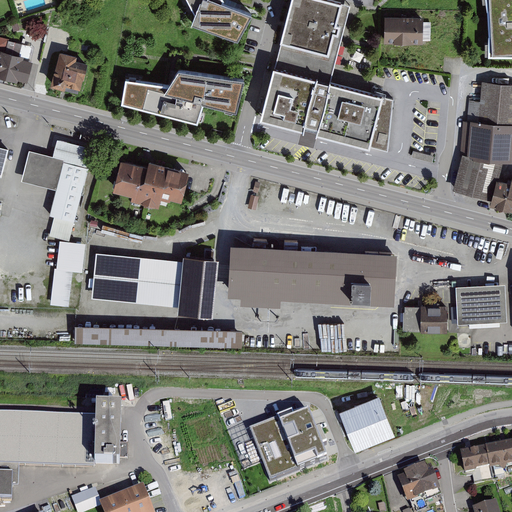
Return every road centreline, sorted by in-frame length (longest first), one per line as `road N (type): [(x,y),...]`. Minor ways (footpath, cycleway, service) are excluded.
road 1 (unknown): [(461,253),(250,215),(229,214),(174,236),(107,230)]
road 2 (secondary): [(511,228),(237,157)]
road 3 (secondary): [(237,157),(0,96)]
road 4 (unknown): [(461,253),(371,317),(291,316)]
road 5 (residential): [(237,157),(277,0)]
